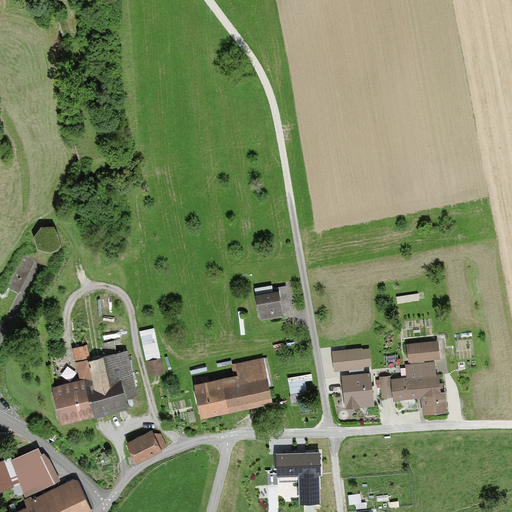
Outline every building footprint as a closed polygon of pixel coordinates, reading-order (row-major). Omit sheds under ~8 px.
[(35,238),(38,251),(52,253),(59,251),(61,246),(55,227),(42,228),(35,238)] [(7,287),(18,293),(35,261),(23,255),(7,287)] [(261,320),(283,316),(283,311),(291,310),(287,286),(274,288),(274,285),(256,289),(261,320)] [(438,341),(408,344),(410,362),(440,359),(438,341)] [(86,375),(94,411),(95,414),(130,405),(128,394),(138,392),(127,347),(77,358),(81,376),(86,375)] [(333,352),(335,372),(365,369),(365,367),(372,366),(370,349),(364,350),(364,349),(333,352)] [(161,357),(147,361),(150,373),(164,369),(161,357)] [(195,386),(202,419),(273,404),(263,360),(230,366),(233,378),(195,386)] [(408,379),(391,380),(393,398),(393,401),(422,398),(423,416),(447,414),(446,394),(441,394),(440,376),(437,376),(436,363),(407,365),(408,379)] [(374,406),(372,374),(351,376),(342,377),(345,409),(374,406)] [(54,382),(62,418),(94,411),(86,375),(81,376),(54,382)] [(391,376),(380,377),(382,399),(393,398),(391,380),(391,376)] [(305,380),(288,383),(292,405),(309,402),(305,380)] [(154,426),(128,437),(138,458),(161,447),(161,446),(167,443),(162,432),(156,431),(154,426)] [(50,429),(46,433),(53,439),(56,434),(50,429)] [(60,477),(51,456),(44,450),(41,451),(38,443),(12,454),(26,488),(27,491),(60,477)] [(305,451),(278,451),(278,473),(298,472),(299,499),(321,499),(321,451),(305,451)] [(16,493),(26,488),(12,454),(11,453),(0,457),(0,486),(11,483),(16,493)] [(28,503),(13,508),(14,511),(89,511),(95,509),(79,476),(57,485),(25,497),(28,503)]
